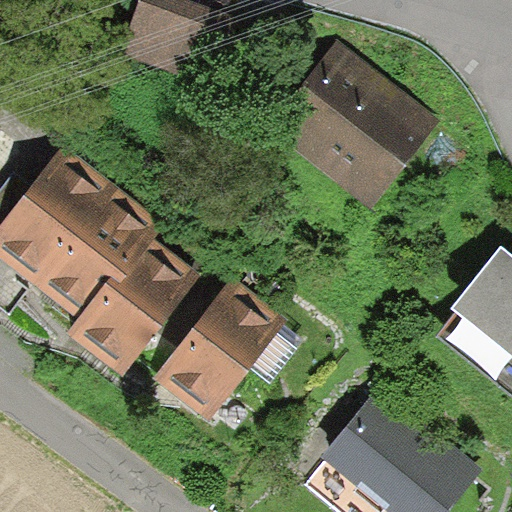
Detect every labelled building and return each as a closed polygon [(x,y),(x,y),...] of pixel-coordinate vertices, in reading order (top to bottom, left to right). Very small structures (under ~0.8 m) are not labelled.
[(215,98),(246,15),(206,0),(143,0),(120,62),(215,98)] [(340,46),(272,132),(371,210),(439,124),(340,46)] [(32,287),(113,183),(65,147),(0,231),(0,263),(18,279),(32,287)] [(46,298),(79,324),(112,282),(121,289),(157,243),(169,227),(113,183),(32,287),(46,298)] [(112,282),(79,324),(66,340),(88,357),(122,383),(204,278),(157,243),(121,289),(112,282)] [(511,259),(504,253),(453,316),(511,364),(511,259)] [(290,320),(235,280),(158,385),(172,395),(213,425),(290,320)] [(455,511),(485,474),(381,391),(305,485),(338,511),(455,511)]
